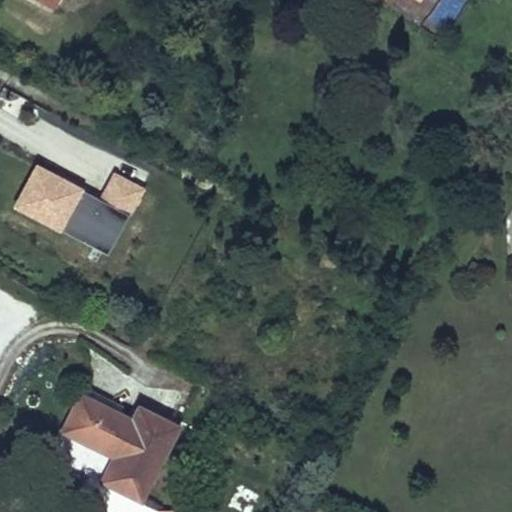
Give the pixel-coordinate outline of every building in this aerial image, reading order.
[(0,94),(0,117),(6,105),(19,112),(25,98),(3,88),(0,94)] [(25,168),(9,210),(110,250),(127,208),(100,198),(25,168)] [(100,198),(127,208),(136,184),(109,173),(100,198)] [(471,279),(478,266),(471,262),(464,274),(471,279)] [(94,482),(130,502),(169,431),(131,410),(123,425),(74,398),(54,433),(94,456),(98,449),(109,455),(94,482)]
